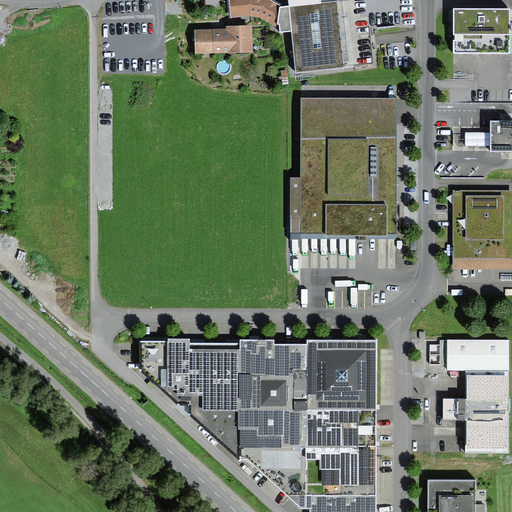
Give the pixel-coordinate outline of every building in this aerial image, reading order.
[(288,0),(290,4),(283,5),(283,4),(276,0),(230,0),(233,16),(248,14),(262,16),(280,26),(280,33),(293,31),(298,72),(374,63),(370,27),(341,30),(337,0),(328,0),(323,1),(323,0),(288,0)] [(510,8),(453,9),(454,54),(510,53),(510,8)] [(253,22),(227,23),(227,26),(195,27),(196,53),(255,50),(253,22)] [(299,179),(288,179),(288,219),(299,219),(299,236),(395,235),(394,100),(298,101),(299,179)] [(466,145),(492,145),(492,151),(511,150),(511,119),(493,120),(493,130),(466,130),(466,145)] [(511,188),(454,189),(454,257),(511,256),(511,188)] [(170,339),(141,339),(141,367),(180,401),(191,401),(191,411),(241,456),(241,340),(191,340),(191,335),(170,335),(170,339)] [(277,335),(241,335),(241,340),(241,456),(249,456),(303,506),(310,506),(310,402),(310,340),(277,340),(277,335)] [(310,402),(378,401),(378,336),(310,336),(310,340),(310,402)] [(468,398),(444,398),(444,420),(468,420),(468,453),(511,453),(510,338),(426,339),(424,339),(425,369),(468,369),(468,398)] [(377,511),(378,401),(310,402),(310,506),(309,511),(377,511)] [(485,511),(485,495),(477,495),(477,478),(429,478),(429,511),(485,511)]
